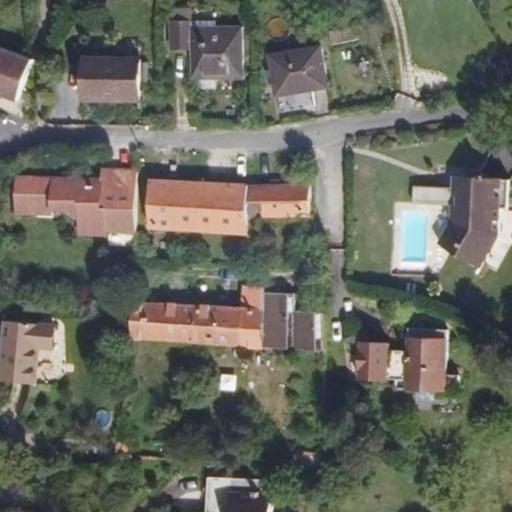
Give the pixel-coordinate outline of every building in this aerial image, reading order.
[(244,79),(243,27),(218,27),(217,22),(192,22),(192,8),(171,8),(172,19),(172,51),(193,50),(193,80),(198,80),(198,89),(218,89),(218,79),(244,79)] [(361,38),(358,26),(332,33),(335,44),(361,38)] [(329,87),(322,47),(270,56),(273,71),(267,72),(268,78),(274,77),(277,97),(329,87)] [(19,101),(34,61),(33,60),(0,48),(0,97),(3,98),(3,95),(19,101)] [(141,102),(142,58),(85,57),(85,102),(141,102)] [(502,79),(511,74),(505,61),(495,66),(502,79)] [(282,109),(317,103),(315,91),(280,96),(282,109)] [(137,232),(139,171),(120,171),(120,174),(103,174),(103,180),(102,188),(71,187),(71,180),(20,178),(20,193),(18,193),(18,213),(35,213),(35,210),(69,211),(82,218),(81,234),(106,235),(106,231),(137,232)] [(463,190),(464,178),(454,177),(454,189),(463,190)] [(509,209),(510,180),(464,178),(463,190),(454,189),(453,206),(452,220),(441,242),(471,260),(483,236),(500,236),(500,235),(501,219),(493,219),(494,208),(502,208),(509,209)] [(102,188),(103,180),(71,180),(71,187),(102,188)] [(313,216),(312,186),(310,185),(250,186),(250,185),(249,185),(151,180),(151,227),(184,229),(251,234),(252,228),(263,228),(263,216),(310,216),(313,216)] [(453,206),(454,189),(414,188),(413,204),(453,206)] [(501,219),(502,208),(494,208),(493,219),(501,219)] [(483,266),(500,236),(483,236),(471,260),(483,266)] [(328,349),(328,312),(298,311),(268,309),(269,292),(269,288),(249,287),(248,308),(151,303),(150,315),(135,314),(132,338),(266,346),(328,349)] [(298,311),(299,294),(269,292),(268,309),(298,311)] [(150,315),(151,303),(135,302),(135,306),(135,309),(135,314),(150,315)] [(55,348),(57,324),(8,321),(3,381),(38,384),(41,347),(55,348)] [(447,375),(449,330),(409,329),(408,352),(389,351),(390,344),(363,343),(361,379),(376,380),(377,369),(397,369),(397,380),(397,389),(416,390),(436,391),(460,392),(461,375),(447,375)] [(397,380),(397,369),(377,369),(376,380),(397,380)] [(436,399),(436,391),(416,390),(415,398),(418,401),(433,401),(436,399)] [(128,456),(129,441),(116,440),(113,456),(128,458),(128,456)] [(338,472),(337,453),(329,453),(329,472),(338,472)] [(273,511),(274,494),(273,494),(274,481),(210,477),(207,511),(273,511)]
